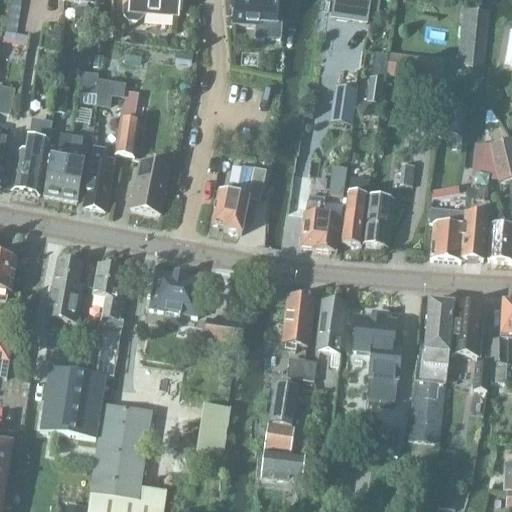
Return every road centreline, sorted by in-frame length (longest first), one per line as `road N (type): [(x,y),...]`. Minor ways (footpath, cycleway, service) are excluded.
road 1 (tertiary): [(511,286),(371,278),(181,253)]
road 2 (residential): [(216,0),(217,67),(181,253)]
road 3 (tertiary): [(181,253),(0,219)]
